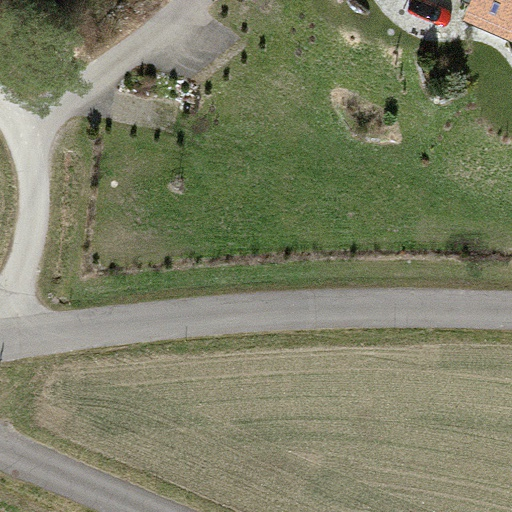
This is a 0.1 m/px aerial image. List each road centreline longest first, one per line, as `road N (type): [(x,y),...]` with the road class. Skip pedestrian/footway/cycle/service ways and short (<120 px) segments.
road 1 (residential): [(511,306),(381,301),(8,338)]
road 2 (residential): [(0,107),(19,136),(36,204),(8,338)]
